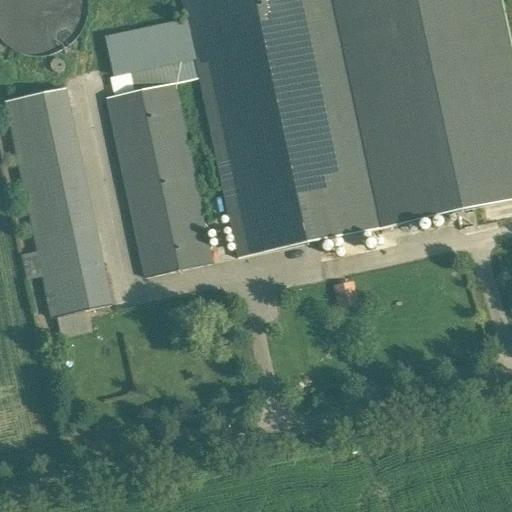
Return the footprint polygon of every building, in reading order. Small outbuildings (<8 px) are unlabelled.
[(0,0),(0,35),(2,38),(6,43),(11,47),(17,51),(23,53),(30,55),(37,56),(43,56),(49,55),(55,54),(61,52),(65,49),(70,46),(74,42),(78,38),(81,33),(84,27),(87,21),(88,15),(89,8),(88,1),(88,0),(0,0)] [(367,199),(374,198),(332,0),(183,0),(197,65),(133,79),(136,93),(107,99),(146,280),(212,265),(174,86),(200,81),(239,260),(374,231),(367,199)] [(511,59),(499,0),(332,0),(382,230),(511,201),(511,59)] [(6,103),(53,320),(111,307),(65,90),(6,103)] [(350,283),(335,287),(339,308),(355,304),(350,283)]
